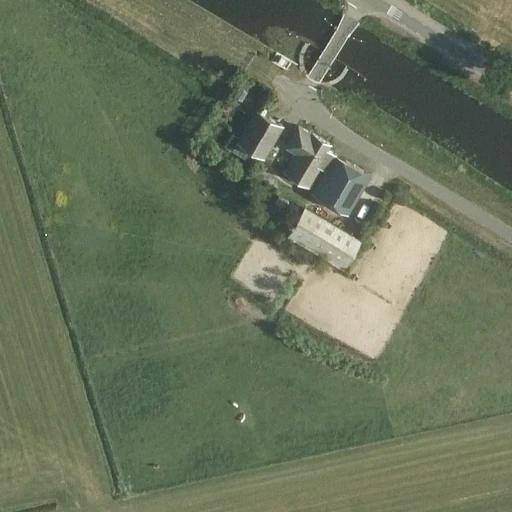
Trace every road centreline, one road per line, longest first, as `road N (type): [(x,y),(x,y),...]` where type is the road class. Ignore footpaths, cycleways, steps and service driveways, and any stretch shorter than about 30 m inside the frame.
road 1 (unclassified): [(511,239),(301,102),(363,0)]
road 2 (track): [(301,102),(143,0)]
road 3 (unclassified): [(511,87),(367,0)]
